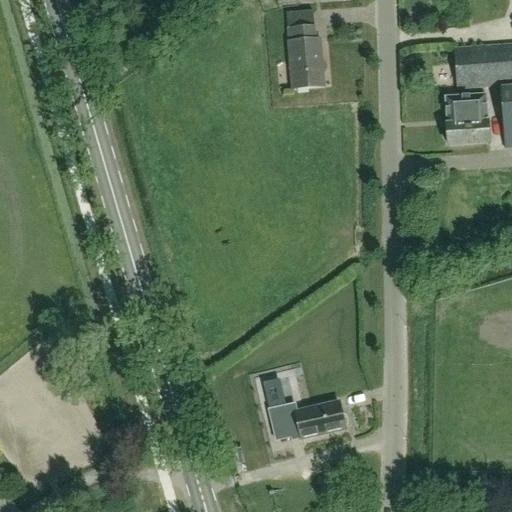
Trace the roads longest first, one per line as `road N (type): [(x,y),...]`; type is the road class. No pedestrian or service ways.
road 1 (secondary): [(205,511),(55,0)]
road 2 (residential): [(388,511),(386,0)]
